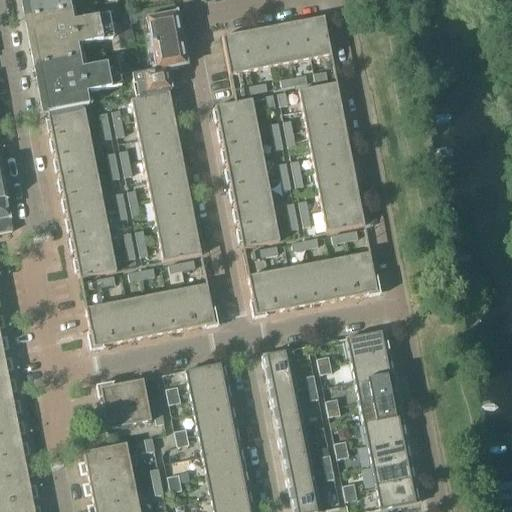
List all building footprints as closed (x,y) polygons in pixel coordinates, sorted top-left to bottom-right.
[(19,0),(23,20),(68,11),(67,6),(84,3),(83,0),(19,0)] [(125,49),(121,27),(119,16),(117,2),(103,5),(106,17),(71,22),(68,11),(23,20),(32,68),(78,60),(75,47),(111,40),(113,52),(125,49)] [(143,19),(174,13),(173,6),(172,6),(119,16),(121,27),(129,26),(138,24),(140,38),(143,38),(147,37),(143,19)] [(179,40),(174,13),(143,19),(147,37),(143,38),(144,47),(179,40)] [(330,59),(322,20),(301,24),(309,63),(330,59)] [(309,63),(301,24),(281,28),(288,66),(309,63)] [(133,48),(129,26),(121,27),(125,49),(133,48)] [(261,32),(268,70),(288,66),(281,28),(261,32)] [(241,35),(248,74),(268,70),(261,32),(241,35)] [(220,39),(228,78),(248,74),(241,35),(220,39)] [(179,40),(144,47),(147,59),(151,58),(153,71),(154,72),(164,70),(184,66),(179,40)] [(133,48),(125,50),(126,61),(135,59),(133,48)] [(80,70),(78,60),(32,68),(37,91),(42,116),(47,115),(87,107),(84,94),(120,88),(118,76),(129,73),(128,65),(116,68),(116,63),(80,70)] [(154,72),(153,71),(129,76),(134,98),(168,91),(164,70),(154,72)] [(326,82),(324,74),(311,77),(313,85),(326,82)] [(305,86),(304,78),(291,81),(293,89),(305,86)] [(279,83),(280,91),(293,89),(291,81),(279,83)] [(265,94),(264,86),(251,89),(253,97),(265,94)] [(339,106),(335,86),(296,93),(300,114),(339,106)] [(251,89),(239,91),(240,99),(253,97),(251,89)] [(286,108),(284,95),(276,97),(278,110),(286,108)] [(171,116),(167,96),(129,103),(133,123),(171,116)] [(273,111),(271,98),(263,99),(265,112),(273,111)] [(254,123),(250,102),(213,110),(217,130),(254,123)] [(304,134),(343,126),(339,106),(300,114),(304,134)] [(87,132),(83,112),(46,119),(50,140),(87,132)] [(118,113),(110,115),(112,127),(120,126),(118,113)] [(108,128),(105,116),(97,117),(100,130),(108,128)] [(137,143),(175,136),(171,116),(133,123),(137,143)] [(221,150),(258,143),(254,123),(217,130),(221,150)] [(292,136),(289,124),(281,125),(284,138),(292,136)] [(123,138),(120,126),(112,127),(115,140),(123,138)] [(279,139),(276,126),(268,128),(271,140),(279,139)] [(308,154),(347,146),(343,126),(304,134),(308,154)] [(110,141),(108,128),(100,130),(102,143),(110,141)] [(91,152),(87,132),(50,140),(54,160),(91,152)] [(141,163),(179,156),(175,136),(137,143),(141,163)] [(286,151),(294,149),(292,136),(284,138),(286,151)] [(281,151),(279,139),(271,140),(273,153),(281,151)] [(225,170),(262,163),(258,143),(221,150),(225,170)] [(312,174),(351,166),(347,146),(308,154),(312,174)] [(95,172),(91,152),(54,160),(58,180),(95,172)] [(126,154),(118,155),(120,167),(128,166),(126,154)] [(115,168),(113,156),(105,158),(107,170),(115,168)] [(145,183),(183,176),(179,156),(141,163),(145,183)] [(229,190),(266,183),(262,163),(225,170),(229,190)] [(297,164),(289,165),(291,178),(299,176),(297,164)] [(131,179),(128,166),(120,167),(123,180),(131,179)] [(287,179),(284,166),(276,168),(279,180),(287,179)] [(316,194),(354,186),(351,166),(312,174),(316,194)] [(118,181),(115,168),(107,170),(110,183),(118,181)] [(99,192),(95,172),(58,180),(62,200),(99,192)] [(149,203),(187,196),(183,176),(145,183),(149,203)] [(302,189),(299,176),(291,178),(294,191),(302,189)] [(281,193),(289,191),(287,179),(279,180),(281,193)] [(233,210),(270,203),(266,183),(229,190),(233,210)] [(320,214),(358,206),(354,186),(316,194),(320,214)] [(103,212),(99,192),(62,200),(66,220),(103,212)] [(134,194),(126,195),(128,208),(136,206),(134,194)] [(123,208),(121,196),(113,198),(115,210),(123,208)] [(153,223),(191,216),(187,196),(149,203),(153,223)] [(236,230),(274,223),(270,203),(233,210),(236,230)] [(305,204),(297,205),(299,218),(307,216),(305,204)] [(139,219),(136,206),(128,208),(131,221),(139,219)] [(294,219),(292,206),(284,208),(286,220),(294,219)] [(324,235),(362,228),(358,206),(320,214),(324,235)] [(126,221),(123,208),(115,210),(118,223),(126,221)] [(107,233),(103,212),(66,220),(69,240),(107,233)] [(157,243),(195,236),(191,216),(153,223),(157,243)] [(310,229),(307,216),(299,218),(302,231),(310,229)] [(8,218),(0,219),(0,233),(10,231),(8,218)] [(289,233),(297,232),(294,219),(286,220),(289,233)] [(241,251),(278,244),(274,223),(236,230),(241,251)] [(111,253),(107,233),(69,240),(73,260),(111,253)] [(141,234),(133,235),(136,248),(144,246),(141,234)] [(355,234),(342,236),(344,244),(357,242),(355,234)] [(131,248),(129,236),(121,238),(123,250),(131,248)] [(161,265),(199,257),(195,236),(157,243),(161,265)] [(344,244),(342,236),(330,239),(331,247),(344,244)] [(317,250),(315,242),(302,244),(304,252),(317,250)] [(304,252),(302,244),(290,246),(291,255),(304,252)] [(146,259),(144,246),(136,248),(138,261),(146,259)] [(134,262),(131,248),(123,250),(126,263),(134,262)] [(277,257),(275,249),(262,252),(264,260),(277,257)] [(264,260),(262,252),(250,254),(251,262),(264,260)] [(115,274),(111,253),(73,260),(78,281),(115,274)] [(375,295),(368,255),(347,259),(354,299),(375,295)] [(347,259),(327,263),(334,303),(354,299),(347,259)] [(194,271),(192,263),(179,266),(181,274),(194,271)] [(327,263),(307,267),(314,307),(334,303),(327,263)] [(181,274),(179,266),(167,268),(168,276),(181,274)] [(307,267),(287,271),(294,311),(314,307),(307,267)] [(154,279),(152,271),(139,274),(141,282),(154,279)] [(287,271),(267,275),(274,315),(294,311),(287,271)] [(141,282),(139,274),(127,276),(128,284),(141,282)] [(246,279),(254,319),(274,315),(267,275),(246,279)] [(113,287),(112,279),(99,282),(101,290),(113,287)] [(101,290),(99,282),(87,284),(88,292),(101,290)] [(213,327),(205,287),(184,291),(192,331),(213,327)] [(192,331),(184,291),(164,295),(172,335),(192,331)] [(172,335),(164,295),(144,299),(152,339),(172,335)] [(152,339),(144,299),(124,303),(132,343),(152,339)] [(132,343),(124,303),(104,307),(112,346),(112,347),(132,343)] [(83,311),(91,350),(112,346),(104,307),(83,311)] [(383,334),(344,342),(348,364),(388,356),(383,334)] [(260,358),(269,399),(295,394),(287,353),(260,358)] [(348,364),(353,385),(392,377),(388,356),(348,364)] [(315,362),(317,370),(329,368),(327,360),(315,362)] [(11,372),(9,361),(3,363),(2,361),(0,361),(0,383),(7,382),(5,373),(11,372)] [(223,366),(183,374),(187,396),(227,388),(223,366)] [(329,368),(317,370),(318,378),(330,376),(329,368)] [(396,398),(392,377),(353,385),(357,406),(396,398)] [(304,380),(307,392),(315,390),(312,378),(304,380)] [(15,393),(13,383),(7,384),(7,382),(0,383),(0,405),(11,403),(9,395),(15,393)] [(145,403),(141,383),(98,391),(102,411),(145,403)] [(231,409),(227,388),(187,396),(192,417),(231,409)] [(164,392),(166,400),(177,398),(176,390),(164,392)] [(315,390),(307,392),(309,404),(317,402),(315,390)] [(269,399),(272,417),(277,439),(303,434),(295,394),(269,399)] [(179,406),(177,398),(166,400),(167,408),(179,406)] [(357,406),(361,427),(401,419),(396,398),(357,406)] [(160,414),(158,401),(150,403),(152,415),(160,414)] [(325,412),(337,410),(335,402),(324,405),(325,412)] [(19,415),(17,404),(11,405),(11,403),(0,405),(0,427),(15,424),(13,416),(19,415)] [(106,433),(149,424),(145,403),(102,411),(106,433)] [(231,409),(192,417),(191,417),(196,438),(235,430),(231,409)] [(339,418),(337,410),(325,412),(327,420),(339,418)] [(163,426),(160,414),(152,415),(155,428),(163,426)] [(405,441),(403,429),(401,419),(361,427),(365,448),(405,441)] [(23,436),(21,425),(16,426),(15,424),(0,427),(0,449),(19,446),(18,437),(23,436)] [(200,459),(240,452),(235,430),(196,438),(200,459)] [(172,435),(174,443),(186,440),(184,432),(172,435)] [(311,474),(303,434),(277,439),(285,479),(311,474)] [(188,448),(186,440),(174,443),(176,451),(188,448)] [(153,454),(151,441),(143,443),(145,455),(153,454)] [(365,448),(370,470),(409,462),(405,441),(365,448)] [(334,455),(346,452),(344,444),(332,447),(334,455)] [(22,458),(27,457),(25,446),(20,447),(19,446),(0,449),(0,471),(24,467),(22,458)] [(129,468),(125,446),(81,455),(83,465),(78,466),(80,477),(85,476),(86,477),(129,468)] [(242,463),(240,452),(200,459),(204,481),(244,473),(242,463)] [(346,452),(334,455),(335,463),(347,460),(346,452)] [(320,460),(323,472),(330,470),(328,458),(320,460)] [(413,483),(409,462),(370,470),(374,491),(413,483)] [(26,479),(32,478),(29,467),(24,468),(24,467),(0,471),(0,493),(28,488),(26,479)] [(90,498),(133,489),(129,468),(86,477),(88,487),(82,488),(85,498),(90,497),(90,498)] [(323,472),(325,484),(333,482),(330,470),(323,472)] [(159,484),(157,471),(149,473),(151,486),(159,484)] [(204,481),(208,502),(248,494),(244,473),(204,481)] [(318,511),(311,474),(285,479),(291,511),(318,511)] [(177,478),(165,480),(167,488),(179,486),(177,478)] [(374,491),(378,511),(382,511),(418,505),(413,483),(374,491)] [(162,497),(159,484),(151,486),(154,498),(162,497)] [(167,488),(168,496),(180,494),(179,486),(167,488)] [(341,489),(342,497),(354,495),(353,487),(341,489)] [(30,500),(36,499),(34,489),(28,490),(28,488),(0,493),(0,511),(16,511),(32,509),(30,500)] [(130,511),(138,511),(133,489),(90,498),(92,508),(87,509),(87,511),(130,511)] [(251,511),(250,505),(248,494),(208,502),(210,511),(251,511)] [(342,497),(344,505),(356,503),(354,495),(342,497)]
